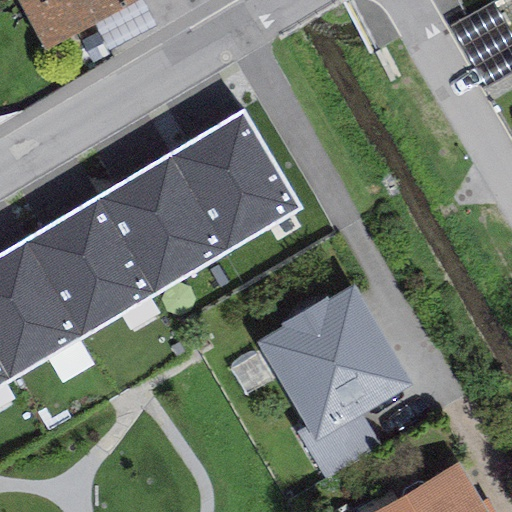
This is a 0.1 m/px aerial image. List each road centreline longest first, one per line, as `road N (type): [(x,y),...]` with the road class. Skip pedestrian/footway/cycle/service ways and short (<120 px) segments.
road 1 (unknown): [(229,38),(504,511)]
road 2 (residential): [(298,0),(0,172)]
road 3 (residential): [(511,194),(402,0)]
